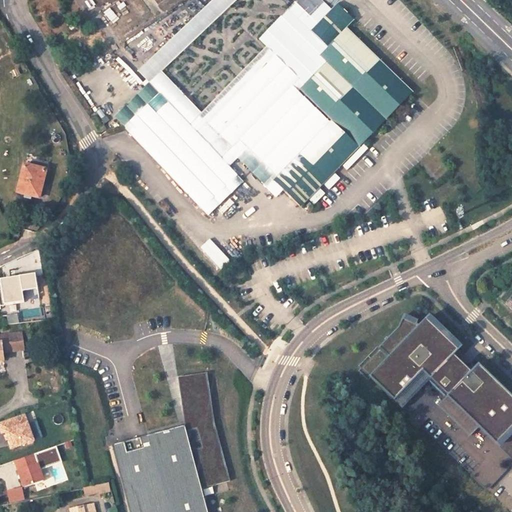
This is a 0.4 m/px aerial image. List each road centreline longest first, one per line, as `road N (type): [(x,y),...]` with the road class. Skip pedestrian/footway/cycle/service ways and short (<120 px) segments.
road 1 (tertiary): [(442,272),(348,306),(287,358),(271,442),(296,511)]
road 2 (unknown): [(273,411),(236,356),(190,330),(166,329),(88,357)]
road 3 (unclassified): [(88,190),(89,140),(13,0)]
